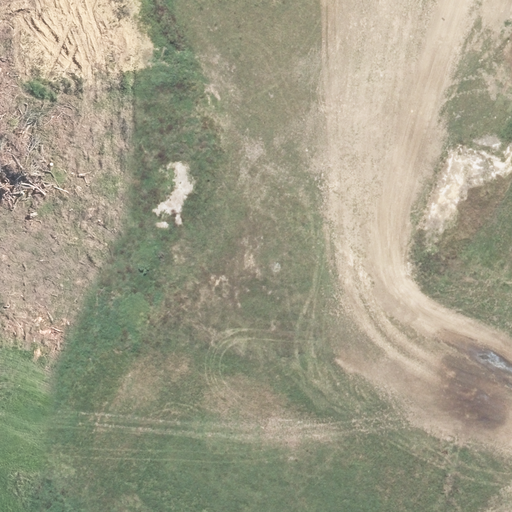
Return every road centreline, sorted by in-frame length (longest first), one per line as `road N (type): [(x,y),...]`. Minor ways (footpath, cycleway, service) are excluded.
road 1 (unknown): [(29,225),(511,418)]
road 2 (unknown): [(156,280),(295,0)]
